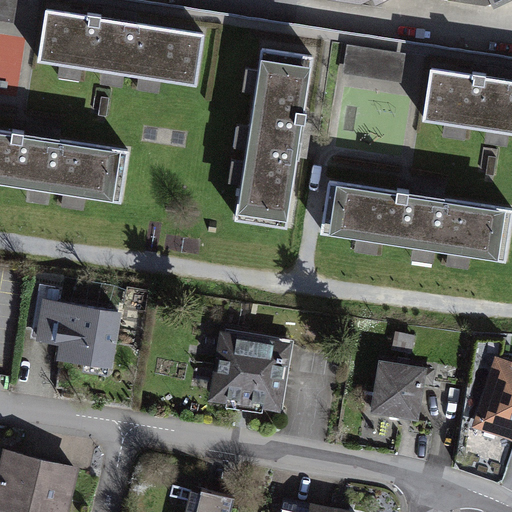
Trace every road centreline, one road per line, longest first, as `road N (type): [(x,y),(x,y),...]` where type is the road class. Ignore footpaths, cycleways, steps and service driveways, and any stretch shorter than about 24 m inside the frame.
road 1 (motorway): [(0,119),(511,200)]
road 2 (motorway): [(511,133),(0,54)]
road 3 (residential): [(433,480),(127,423)]
road 4 (residential): [(127,423),(0,404)]
